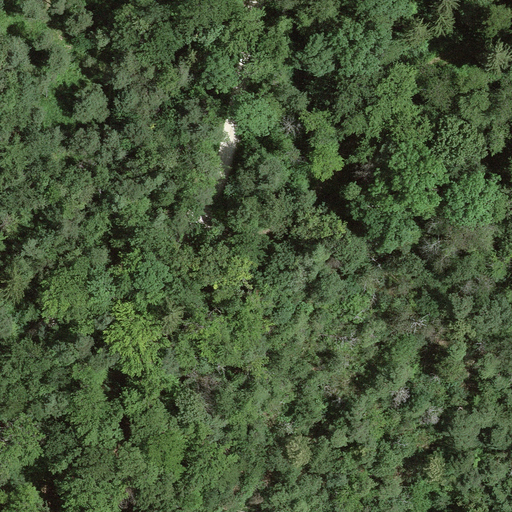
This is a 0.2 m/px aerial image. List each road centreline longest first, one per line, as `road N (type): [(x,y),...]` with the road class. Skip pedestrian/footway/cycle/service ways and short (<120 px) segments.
road 1 (track): [(191,225),(241,236),(294,219),(427,69),(511,32)]
road 2 (track): [(258,0),(230,145),(216,188),(191,225)]
road 3 (track): [(191,225),(72,299),(0,364)]
